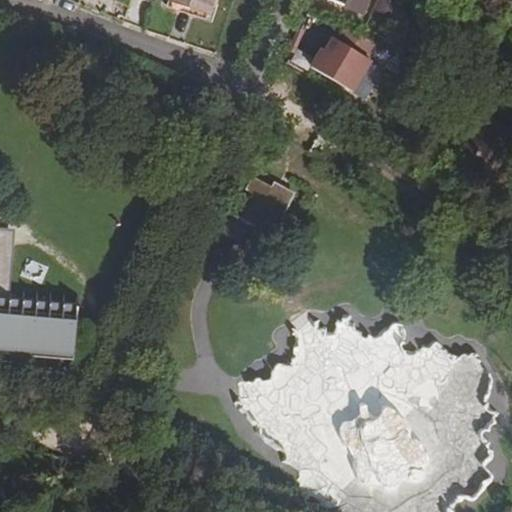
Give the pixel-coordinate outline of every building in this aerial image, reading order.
[(211,0),(171,0),(207,12),(211,0)] [(368,0),(342,0),(338,8),(360,18),(368,0)] [(369,63),(325,34),(302,67),(347,97),(369,63)] [(413,130),(428,105),(416,98),(401,123),(413,130)] [(511,167),(511,130),(483,113),(452,164),(498,191),(511,167)] [(272,238),(295,194),(274,183),(271,188),(252,178),(246,191),(250,193),(237,218),(232,216),(222,235),(231,240),(241,245),(251,227),(272,238)] [(0,294),(10,295),(15,230),(0,227),(0,294)] [(0,294),(0,337),(59,343),(63,300),(10,295),(0,294)] [(0,353),(71,361),(77,302),(63,300),(59,343),(0,337),(0,353)] [(257,386),(238,385),(241,400),(234,407),(241,413),(251,424),(258,437),(271,444),(283,451),(294,455),(301,464),(305,479),(299,482),(301,487),(298,495),(301,502),(305,502),(316,501),(327,511),(329,508),(323,500),(334,503),(346,502),(348,506),(338,511),(455,511),(456,511),(463,503),(469,506),(476,506),(495,479),(486,469),(492,465),(493,457),(489,453),(490,447),(483,441),(482,436),(490,438),(493,429),(499,428),(496,424),(499,418),(493,416),(487,411),(491,403),(494,392),(493,379),(485,375),(479,368),(482,365),(478,362),(474,355),(472,358),(464,358),(461,361),(455,360),(448,356),(442,353),(442,348),(436,346),(433,353),(426,351),(420,353),(416,359),(408,356),(408,348),(410,335),(403,327),(396,327),(382,339),(375,340),(371,336),(368,341),(356,329),(350,329),(352,322),(347,321),(344,324),(339,325),(338,337),(329,339),(327,333),(320,331),(320,324),(315,327),(310,321),(295,331),(293,339),(301,341),(302,350),(297,351),(294,356),(298,360),(293,365),(295,370),(284,364),(278,370),(274,382),(265,385),(264,381),(260,380),(257,386)]
